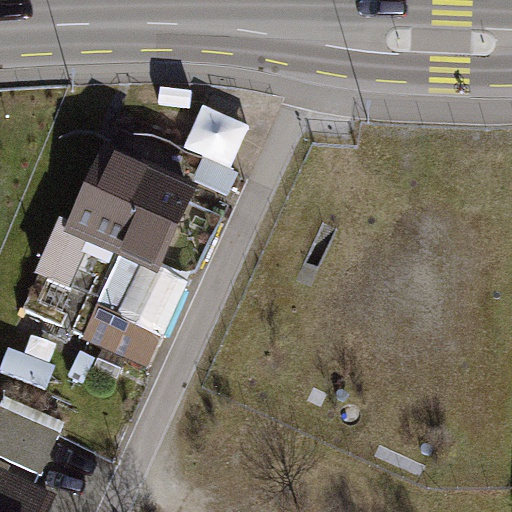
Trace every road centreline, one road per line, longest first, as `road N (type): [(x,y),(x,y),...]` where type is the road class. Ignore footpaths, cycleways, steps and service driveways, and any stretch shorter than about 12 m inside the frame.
road 1 (residential): [(108,511),(308,79),(314,25)]
road 2 (secondary): [(314,25),(0,33)]
road 3 (secondary): [(511,35),(314,25)]
